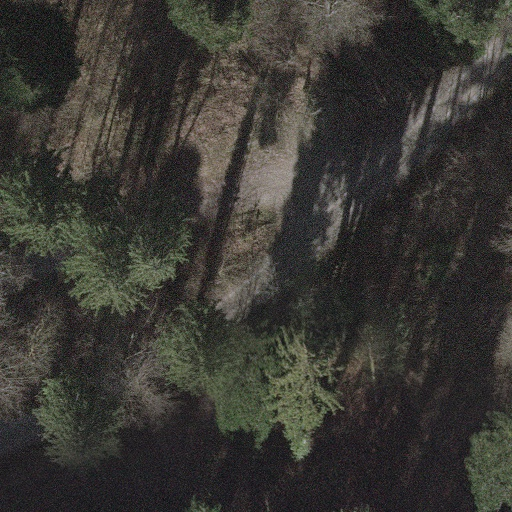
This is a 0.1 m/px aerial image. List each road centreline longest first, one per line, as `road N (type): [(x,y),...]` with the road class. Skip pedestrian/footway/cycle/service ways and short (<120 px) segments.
road 1 (track): [(511,28),(183,343),(0,437)]
road 2 (track): [(403,136),(0,294)]
